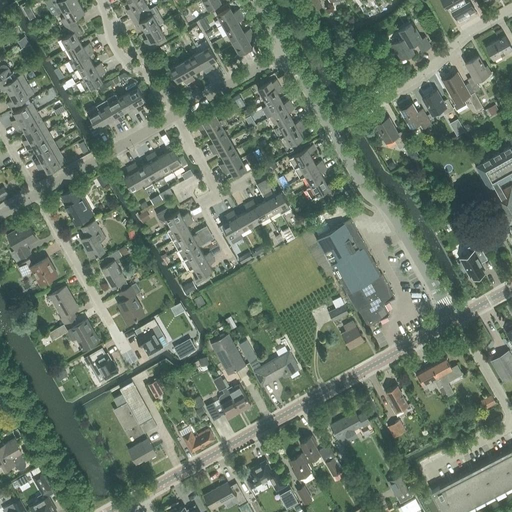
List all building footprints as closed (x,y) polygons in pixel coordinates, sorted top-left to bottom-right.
[(50,0),(58,13),(63,11),(63,10),(79,1),(78,0),(50,0)] [(150,9),(144,0),(130,0),(128,1),(131,6),(127,9),(132,19),(150,9)] [(203,0),(209,9),(221,1),(220,0),(203,0)] [(306,0),(313,11),(323,5),(319,0),(306,0)] [(458,22),(476,12),(469,0),(441,0),(446,8),(449,6),(458,22)] [(85,12),(79,1),(63,10),(63,11),(66,16),(62,19),(67,28),(76,23),(74,18),(85,12)] [(29,4),(23,7),(29,19),(35,16),(29,4)] [(217,14),(230,7),(228,4),(215,11),(217,14)] [(141,27),(144,32),(158,24),(164,21),(155,6),(150,9),(132,19),(138,28),(141,27)] [(217,14),(223,24),(242,13),(239,9),(233,12),(230,7),(217,14)] [(223,24),(228,34),(242,27),(238,21),(244,18),(242,13),(223,24)] [(403,38),(391,45),(400,60),(414,52),(411,46),(416,42),(422,52),(431,46),(426,37),(422,39),(413,22),(399,30),(403,38)] [(62,38),(67,48),(80,41),(77,35),(82,33),(76,23),(67,28),(70,33),(62,38)] [(158,24),(144,32),(147,38),(144,39),(150,49),(167,39),(158,24)] [(228,34),(234,44),(253,33),(250,28),(244,32),(242,27),(228,34)] [(255,38),(253,33),(234,44),(239,54),(252,46),(249,41),(255,38)] [(511,48),(511,47),(505,35),(486,46),(494,59),(511,48)] [(67,48),(73,58),(92,47),(89,43),(83,46),(80,41),(67,48)] [(216,59),(209,46),(199,52),(210,71),(214,68),(211,62),(216,59)] [(73,58),(69,60),(74,70),(79,68),(92,61),(88,55),(94,52),(92,47),(73,58)] [(199,52),(190,57),(197,70),(202,67),(205,73),(210,71),(199,52)] [(224,56),(227,64),(235,62),(231,53),(224,56)] [(479,56),(465,63),(473,76),(468,79),(475,92),(480,89),(476,81),(489,74),(479,56)] [(190,57),(180,62),(191,81),(195,79),(192,73),(197,70),(190,57)] [(84,78),(103,67),(101,63),(95,66),(92,61),(79,68),(84,78)] [(191,81),(180,62),(170,68),(177,81),(183,78),(186,84),(191,81)] [(0,79),(14,71),(11,65),(10,64),(9,64),(9,63),(8,63),(7,63),(6,63),(5,63),(0,66),(0,79)] [(103,67),(84,78),(80,80),(86,90),(103,81),(100,75),(106,72),(103,67)] [(10,93),(28,83),(22,73),(17,76),(14,71),(0,79),(0,86),(2,90),(7,88),(10,93)] [(444,81),(456,102),(453,104),(457,109),(467,104),(463,97),(469,93),(458,73),(444,81)] [(116,76),(109,81),(112,85),(119,81),(116,76)] [(267,105),(280,98),(277,92),(282,89),(276,80),(268,84),(267,83),(257,88),(267,105)] [(125,87),(128,92),(139,111),(143,108),(140,102),(146,99),(136,81),(125,87)] [(28,83),(10,93),(13,99),(7,102),(10,107),(14,105),(27,97),(34,93),(28,83)] [(413,86),(410,88),(416,97),(419,95),(413,86)] [(422,97),(432,114),(442,109),(445,114),(454,109),(448,99),(443,101),(437,89),(422,97)] [(119,97),(126,110),(131,108),(135,113),(139,111),(128,92),(119,97)] [(475,92),(469,96),(477,110),(483,107),(475,92)] [(106,99),(120,122),(124,120),(121,114),(126,110),(119,97),(116,93),(106,99)] [(27,97),(14,105),(16,107),(29,100),(27,97)] [(292,104),(289,99),(283,103),(280,98),(267,105),(262,108),(268,118),(292,104)] [(97,104),(107,121),(112,119),(115,125),(120,122),(106,99),(97,104)] [(29,100),(16,107),(17,110),(30,102),(29,100)] [(14,125),(37,112),(32,102),(30,102),(17,110),(14,112),(17,117),(11,121),(14,125)] [(413,103),(401,110),(411,127),(419,122),(423,128),(431,123),(423,108),(418,111),(413,103)] [(97,104),(87,110),(94,123),(99,131),(100,133),(104,131),(101,125),(107,121),(97,104)] [(292,104),(268,118),(273,128),(279,125),(291,117),(288,112),(294,109),(292,104)] [(495,105),(486,110),(489,116),(498,111),(495,105)] [(245,112),(243,114),(245,118),(254,113),(252,111),(251,109),(249,110),(248,108),(244,110),(245,112)] [(197,125),(200,130),(219,119),(213,109),(200,116),(203,121),(197,125)] [(37,112),(14,125),(16,130),(22,126),(25,132),(43,122),(37,112)] [(389,116),(375,124),(386,142),(394,138),(400,148),(411,142),(404,129),(398,132),(389,116)] [(279,125),(284,135),(303,124),(300,119),(294,123),(291,117),(279,125)] [(224,129),(219,119),(200,130),(202,134),(208,130),(212,136),(224,129)] [(43,122),(25,132),(29,137),(23,140),(25,145),(49,132),(43,122)] [(94,123),(89,125),(94,134),(99,131),(94,123)] [(300,132),(306,128),(303,124),(284,135),(279,138),(287,151),(293,148),(291,144),(303,137),(300,132)] [(462,126),(454,131),(457,135),(465,131),(462,126)] [(230,138),(224,129),(212,136),(215,141),(209,145),(211,149),(230,138)] [(49,132),(25,145),(28,149),(34,146),(37,152),(54,141),(49,132)] [(236,148),(230,138),(211,149),(214,154),(220,150),(223,156),(236,148)] [(265,139),(259,142),(262,147),(267,144),(265,139)] [(54,141),(37,152),(40,157),(34,160),(36,165),(60,151),(54,141)] [(174,171),(184,165),(180,159),(170,142),(166,145),(169,151),(164,154),(174,171)] [(289,158),(295,168),(313,158),(310,152),(316,149),(314,144),(289,158)] [(488,160),(476,166),(482,176),(490,191),(496,188),(499,193),(492,197),(507,227),(509,226),(511,232),(511,186),(504,191),(501,185),(508,182),(511,180),(511,179),(511,146),(509,148),(505,151),(498,154),(491,158),(488,160)] [(241,158),(236,148),(223,156),(226,161),(220,164),(222,168),(241,158)] [(259,149),(254,151),(256,154),(260,162),(264,159),(259,149)] [(60,151),(36,165),(39,169),(45,166),(48,172),(66,162),(60,151)] [(155,151),(151,154),(164,177),(174,171),(164,154),(158,157),(155,151)] [(414,151),(409,153),(413,160),(418,157),(414,151)] [(164,177),(151,154),(146,156),(149,162),(144,165),(154,182),(164,177)] [(222,168),(225,173),(231,169),(234,175),(247,168),(245,165),(241,158),(222,168)] [(313,158),(295,168),(301,178),(306,175),(325,164),(322,160),(316,163),(313,158)] [(154,182),(144,165),(139,168),(136,162),(131,165),(142,184),(144,188),(154,182)] [(312,185),(324,178),(321,172),(328,169),(325,164),(306,175),(312,185)] [(142,184),(131,165),(127,167),(130,173),(124,177),(132,189),(142,184)] [(265,188),(272,183),(266,173),(259,177),(265,188)] [(312,185),(307,188),(312,198),(326,191),(329,196),(338,190),(333,180),(327,183),(324,178),(312,185)] [(0,199),(9,194),(4,186),(0,188),(0,199)] [(78,186),(62,195),(67,204),(65,205),(76,224),(91,215),(81,197),(83,196),(78,186)] [(269,191),(279,209),(282,214),(292,208),(282,191),(276,194),(273,188),(269,191)] [(269,191),(264,193),(267,199),(262,202),(269,215),(279,209),(269,191)] [(437,196),(430,200),(433,205),(440,201),(437,196)] [(269,215),(262,202),(257,205),(254,199),(249,202),(260,220),(269,215)] [(243,213),(250,226),(260,220),(249,202),(245,205),(248,210),(243,213)] [(191,217),(188,212),(182,215),(179,210),(173,214),(169,207),(158,214),(162,221),(167,219),(172,228),(191,217)] [(299,209),(293,212),(299,222),(305,219),(299,209)] [(145,211),(139,215),(143,222),(149,218),(145,211)] [(250,226),(243,213),(237,216),(234,211),(230,213),(241,232),(250,226)] [(241,232),(230,213),(225,216),(228,222),(223,224),(230,237),(241,232)] [(173,240),(190,230),(187,225),(194,221),(191,217),(172,228),(168,230),(173,240)] [(316,238),(357,310),(359,309),(368,326),(390,314),(384,303),(395,296),(351,219),(316,238)] [(82,239),(86,247),(85,248),(90,257),(96,254),(97,255),(99,254),(98,251),(104,248),(99,240),(105,237),(95,220),(82,228),(87,236),(82,239)] [(291,220),(282,223),(287,235),(296,232),(291,220)] [(27,223),(9,234),(17,249),(12,252),(17,260),(30,252),(26,244),(36,239),(27,223)] [(202,236),(199,232),(193,235),(190,230),(173,240),(179,250),(202,236)] [(280,233),(275,236),(279,242),(283,239),(280,233)] [(184,259),(201,249),(198,244),(205,241),(202,236),(179,250),(184,259)] [(467,269),(470,276),(472,275),(474,278),(485,272),(483,269),(485,268),(479,259),(485,255),(478,241),(467,247),(470,252),(460,258),(462,261),(459,263),(463,271),(467,269)] [(260,246),(255,248),(258,254),(263,251),(260,246)] [(107,263),(108,264),(102,268),(113,288),(119,284),(119,283),(125,280),(126,279),(117,263),(121,261),(119,258),(122,256),(119,249),(105,257),(108,263),(107,263)] [(195,267),(213,256),(211,251),(205,255),(201,249),(184,259),(190,269),(195,267)] [(249,252),(239,258),(242,263),(252,257),(249,252)] [(35,255),(17,266),(23,276),(33,271),(41,284),(57,274),(48,257),(39,262),(35,255)] [(216,260),(213,256),(195,267),(200,277),(196,279),(198,284),(211,277),(209,272),(213,269),(210,264),(216,260)] [(125,280),(119,283),(119,284),(123,290),(129,287),(125,280)] [(193,281),(182,287),(186,293),(196,287),(193,281)] [(119,302),(125,313),(123,314),(128,323),(138,317),(138,316),(145,312),(134,294),(141,290),(136,283),(129,287),(123,290),(120,292),(124,299),(119,302)] [(65,324),(77,316),(74,311),(79,308),(66,286),(50,295),(63,317),(61,318),(65,324)] [(202,295),(199,296),(195,298),(199,305),(206,302),(202,295)] [(341,296),(333,300),(337,308),(344,304),(341,296)] [(175,314),(182,311),(185,309),(180,301),(178,303),(171,307),(175,314)] [(337,308),(329,312),(333,320),(349,313),(344,304),(337,308)] [(231,315),(225,318),(231,329),(237,326),(231,315)] [(143,345),(148,354),(163,346),(163,345),(158,336),(163,333),(158,325),(154,318),(140,327),(143,332),(139,335),(137,336),(142,346),(143,345)] [(69,330),(65,324),(49,333),(53,340),(68,331),(73,340),(77,337),(84,349),(99,340),(87,319),(69,330)] [(342,333),(350,348),(364,340),(356,325),(353,320),(343,325),(346,330),(342,333)] [(228,333),(211,342),(228,373),(245,364),(228,333)] [(247,339),(239,343),(250,362),(257,358),(247,339)] [(180,343),(174,346),(180,357),(196,348),(192,341),(181,347),(180,343)] [(105,378),(106,379),(119,371),(118,370),(119,369),(113,360),(112,360),(108,352),(106,353),(102,347),(84,357),(88,364),(90,363),(95,372),(100,369),(105,378)] [(511,355),(509,350),(491,361),(503,381),(511,376),(511,355)] [(250,362),(261,382),(267,378),(269,381),(286,371),(288,374),(299,368),(289,351),(261,366),(257,358),(250,362)] [(207,357),(199,358),(201,365),(208,363),(207,357)] [(432,365),(443,385),(446,391),(448,394),(453,391),(447,381),(462,373),(457,364),(452,367),(446,357),(432,365)] [(443,385),(432,365),(417,373),(422,384),(433,378),(438,388),(438,387),(443,385)] [(59,379),(67,374),(64,369),(56,373),(59,379)] [(155,397),(163,393),(156,380),(149,385),(155,397)] [(132,381),(120,388),(140,424),(152,417),(132,381)] [(232,386),(227,388),(240,410),(251,403),(244,391),(240,384),(233,388),(232,386)] [(385,391),(393,406),(400,402),(402,407),(407,404),(397,385),(385,391)] [(221,403),(216,406),(213,402),(206,406),(214,419),(221,415),(224,413),(227,419),(235,414),(234,413),(240,410),(227,388),(226,386),(222,388),(224,392),(221,394),(220,395),(219,397),(219,398),(219,400),(221,403)] [(122,394),(114,398),(119,406),(127,402),(122,394)] [(492,395),(481,401),(485,408),(496,402),(492,395)] [(198,396),(193,399),(198,408),(204,405),(198,396)] [(119,406),(115,409),(126,428),(138,421),(127,402),(119,406)] [(202,406),(197,409),(201,416),(206,412),(202,406)] [(355,411),(330,424),(338,438),(362,424),(363,426),(370,422),(364,411),(357,415),(355,411)] [(152,417),(140,424),(145,432),(157,426),(152,417)] [(395,422),(389,425),(394,436),(400,432),(395,422)] [(18,428),(13,431),(17,437),(21,435),(18,428)] [(183,435),(191,451),(215,438),(210,428),(198,435),(194,428),(183,435)] [(302,452),(307,461),(320,453),(315,445),(317,444),(312,435),(299,442),(304,450),(302,452)] [(149,438),(129,449),(137,462),(149,456),(150,458),(157,454),(149,438)] [(15,439),(0,446),(0,463),(2,462),(6,469),(15,464),(17,467),(17,468),(18,468),(19,469),(20,469),(21,469),(22,469),(23,469),(24,469),(25,468),(26,467),(26,466),(27,465),(27,464),(27,463),(27,462),(26,462),(21,452),(22,451),(15,439)] [(329,444),(319,450),(320,453),(325,462),(327,461),(333,458),(336,456),(329,444)] [(511,451),(502,457),(511,477),(511,451)] [(307,461),(302,452),(289,459),(295,468),(292,469),(297,478),(310,470),(305,462),(307,461)] [(511,477),(502,457),(482,468),(495,494),(511,484),(511,477)] [(333,458),(327,461),(334,474),(340,471),(333,458)] [(32,464),(35,469),(43,465),(40,460),(32,464)] [(253,477),(248,479),(252,487),(257,484),(270,477),(277,489),(287,484),(277,466),(271,470),(266,460),(249,470),(253,477)] [(482,468),(461,478),(475,504),(495,494),(482,468)] [(52,489),(41,471),(32,476),(43,494),(52,489)] [(340,471),(334,474),(337,480),(344,476),(342,473),(340,471)] [(390,479),(397,493),(401,501),(412,495),(408,487),(400,473),(394,477),(390,479)] [(26,474),(12,482),(16,488),(29,480),(26,474)] [(461,478),(441,489),(453,511),(459,511),(475,504),(461,478)] [(227,482),(204,494),(212,509),(234,496),(239,504),(246,500),(236,483),(229,486),(227,482)] [(440,486),(432,490),(432,491),(433,494),(442,511),(453,511),(441,489),(440,486)] [(302,487),(296,490),(304,503),(310,500),(302,487)] [(289,500),(284,503),(287,508),(297,502),(290,489),(284,492),(289,500)] [(48,496),(30,506),(33,511),(56,511),(57,511),(48,496)] [(401,505),(404,511),(413,511),(421,508),(415,497),(401,505)] [(28,511),(21,499),(10,505),(14,511),(28,511)] [(253,511),(247,502),(239,506),(242,511),(253,511)]
